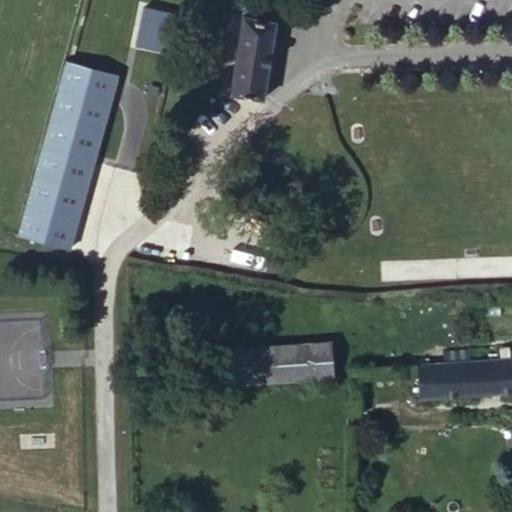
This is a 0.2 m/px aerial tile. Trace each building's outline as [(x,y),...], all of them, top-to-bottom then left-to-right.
[(142,2),(132,42),(164,51),(175,11),(142,2)] [(216,91),(246,97),(261,24),(231,18),(216,91)] [(19,233),(56,239),(68,160),(31,154),(19,233)] [(183,257),(261,255),(258,237),(182,237),(183,257)] [(363,285),(364,299),(410,295),(408,280),(363,285)] [(227,372),(332,368),(330,339),(223,345),(227,372)] [(416,391),(511,384),(511,352),(414,358),(416,391)] [(361,387),(386,388),(386,367),(362,365),(361,387)]
